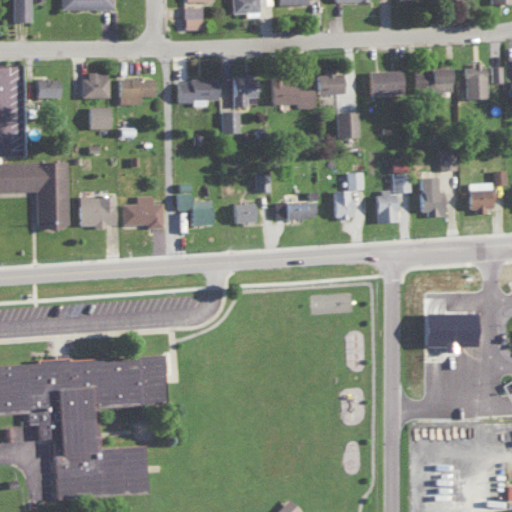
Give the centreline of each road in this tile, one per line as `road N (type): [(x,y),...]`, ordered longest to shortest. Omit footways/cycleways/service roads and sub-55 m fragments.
road 1 (tertiary): [(0,280),(511,248)]
road 2 (residential): [(0,50),(511,35)]
road 3 (residential): [(164,45),(168,271)]
